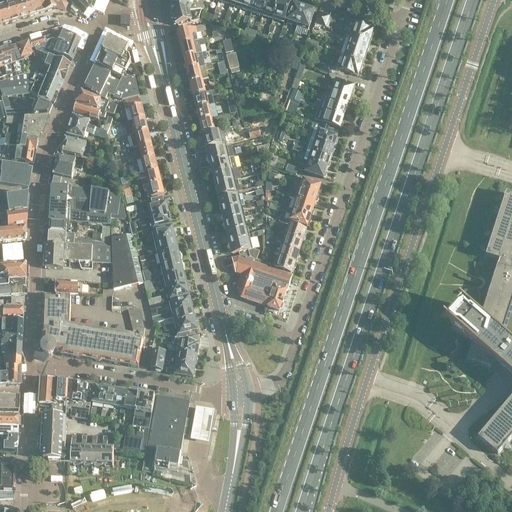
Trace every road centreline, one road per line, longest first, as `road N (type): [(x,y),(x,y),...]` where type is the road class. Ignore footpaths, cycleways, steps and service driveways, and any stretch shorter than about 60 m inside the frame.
road 1 (primary): [(447,0),(275,511)]
road 2 (primary): [(303,511),(471,0)]
road 3 (tertiary): [(331,511),(495,0)]
road 4 (residential): [(295,336),(400,21)]
road 5 (secondary): [(219,311),(145,12)]
road 6 (residential): [(92,30),(43,159),(33,255)]
road 7 (residential): [(239,394),(29,366)]
road 8 (residential): [(28,392),(23,511)]
